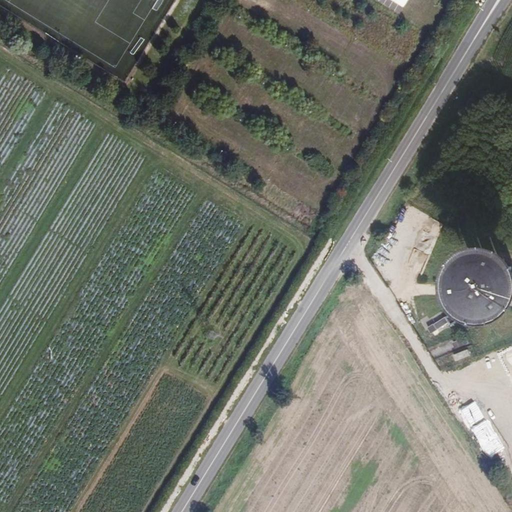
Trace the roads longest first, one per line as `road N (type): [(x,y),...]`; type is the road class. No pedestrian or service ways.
road 1 (secondary): [(180,511),(461,60)]
road 2 (track): [(0,53),(300,238)]
